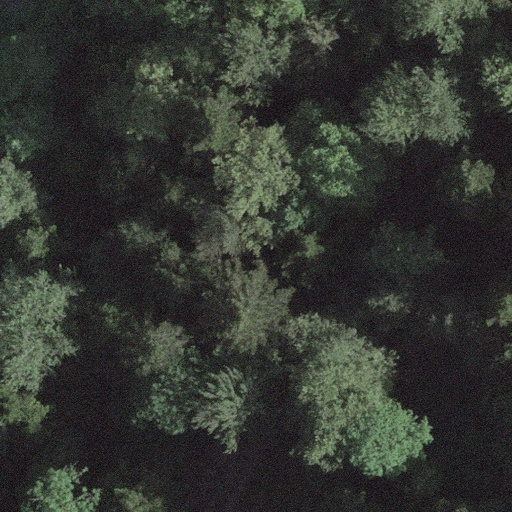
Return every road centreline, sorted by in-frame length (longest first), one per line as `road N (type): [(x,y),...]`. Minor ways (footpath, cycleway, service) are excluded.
road 1 (track): [(209,511),(383,224),(511,49)]
road 2 (track): [(228,0),(0,175)]
